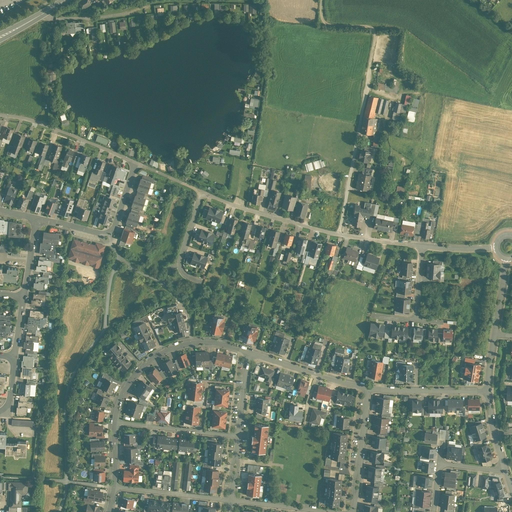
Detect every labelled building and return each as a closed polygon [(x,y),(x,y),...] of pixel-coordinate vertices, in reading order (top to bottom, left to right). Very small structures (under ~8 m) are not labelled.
[(88,0),(81,0),(79,2),(83,9),(91,4),(88,0)] [(75,23),(66,23),(67,30),(67,33),(75,32),(75,28),(76,28),(76,27),(75,27),(75,23)] [(257,70),(255,75),(261,78),(263,72),(257,70)] [(404,104),(401,103),(399,113),(394,111),(392,118),(402,120),(403,114),(408,115),(409,110),(409,109),(416,110),(417,106),(411,105),(413,97),(406,95),(404,104)] [(369,96),(364,117),(373,118),(373,117),(374,114),(375,114),(375,112),(380,113),(383,99),(369,96)] [(373,118),(364,117),(361,134),(370,136),(373,118)] [(14,130),(7,127),(3,137),(10,140),(14,130)] [(13,146),(11,152),(17,154),(20,146),(21,147),(25,136),(18,134),(13,146)] [(97,135),(95,141),(107,144),(109,138),(97,135)] [(36,141),(29,138),(26,149),(27,149),(26,152),(32,154),(36,143),(36,141)] [(48,145),(41,143),(38,153),(43,155),(45,155),(48,145)] [(62,147),(54,144),(50,154),(52,155),(51,159),(56,161),(57,161),(62,147)] [(74,151),(68,149),(63,161),(63,162),(69,164),(74,151)] [(364,151),(362,150),(361,153),(360,153),(358,160),(364,161),(363,162),(368,163),(368,162),(369,159),(370,160),(371,156),(369,155),(370,153),(370,152),(364,151)] [(90,157),(82,154),(79,161),(81,162),(80,163),(78,169),(84,172),(86,166),(87,167),(87,166),(86,166),(87,164),(90,157)] [(45,155),(43,155),(37,168),(41,170),(44,165),(47,156),(45,155)] [(155,168),(158,169),(159,162),(151,159),(149,164),(156,167),(155,168)] [(63,161),(60,160),(59,161),(60,162),(57,168),(61,169),(62,165),(68,167),(69,164),(63,162),(63,161)] [(106,162),(99,160),(95,173),(99,175),(101,169),(103,170),(106,162)] [(306,165),(307,171),(322,167),(320,161),(306,165)] [(109,174),(108,176),(109,176),(107,182),(110,183),(116,166),(113,165),(112,165),(109,174)] [(116,166),(110,183),(113,185),(114,181),(116,182),(117,180),(116,180),(117,179),(116,179),(120,168),(116,166)] [(373,169),(363,167),(362,174),(371,176),(373,169)] [(95,173),(92,172),(90,178),(97,181),(99,175),(95,173)] [(362,174),(360,173),(357,188),(368,190),(371,176),(362,174)] [(313,176),(306,175),(303,189),(310,190),(313,176)] [(141,179),(140,178),(139,184),(149,187),(151,182),(141,179)] [(118,187),(113,186),(113,185),(110,183),(109,186),(112,187),(110,194),(110,195),(115,196),(118,187)] [(149,187),(139,184),(137,189),(138,190),(145,192),(151,194),(153,188),(149,187)] [(11,187),(10,187),(8,190),(5,199),(8,201),(7,203),(11,204),(17,190),(11,187)] [(258,190),(254,189),(253,193),(251,203),(260,204),(261,198),(262,198),(263,196),(264,190),(264,189),(258,189),(258,190)] [(280,192),(273,190),(268,208),(275,210),(278,199),(279,199),(281,193),(280,193),(280,192)] [(43,198),(36,195),(31,209),(39,212),(42,203),(44,198),(43,198)] [(136,195),(135,195),(133,200),(144,204),(146,198),(143,198),(136,195)] [(26,198),(21,196),(16,207),(24,210),(28,199),(26,198)] [(109,197),(107,197),(105,196),(104,199),(104,200),(103,203),(101,207),(111,210),(112,207),(114,207),(115,205),(115,206),(116,203),(115,203),(116,200),(115,199),(109,197)] [(290,196),(289,197),(288,198),(285,197),(282,207),(291,209),(292,206),(293,207),(293,205),(295,199),(296,197),(290,196)] [(64,207),(61,215),(68,217),(69,212),(71,212),(74,204),(72,204),(73,200),(66,198),(64,207)] [(89,210),(82,207),(85,200),(83,199),(80,207),(77,217),(86,220),(89,210)] [(144,204),(133,200),(131,206),(132,206),(140,209),(142,209),(144,204)] [(55,203),(49,201),(45,212),(53,214),(55,209),(56,203),(55,203)] [(298,201),(297,206),(297,207),(306,210),(308,204),(301,202),(298,201)] [(354,214),(362,216),(369,217),(369,215),(371,207),(370,207),(366,207),(366,209),(364,208),(360,208),(360,206),(355,205),(354,214)] [(111,210),(101,207),(100,212),(98,218),(100,219),(99,222),(106,224),(107,222),(109,223),(110,220),(111,220),(111,218),(111,217),(111,215),(109,215),(111,210)] [(213,209),(210,207),(209,210),(206,217),(206,218),(212,220),(216,209),(213,208),(213,209)] [(306,210),(297,207),(294,215),(304,218),(306,210)] [(219,210),(216,209),(212,220),(219,222),(219,221),(222,215),(223,212),(219,211),(219,210)] [(130,212),(129,212),(128,217),(138,221),(140,215),(138,214),(130,212)] [(362,216),(354,214),(352,225),(360,226),(361,219),(362,219),(362,216)] [(138,221),(128,217),(126,223),(127,223),(134,225),(136,226),(138,221)] [(238,220),(231,218),(227,232),(228,232),(233,234),(238,220)] [(384,220),(376,218),(374,228),(382,229),(384,220)] [(4,220),(0,220),(0,229),(4,230),(4,233),(9,234),(10,222),(4,221),(4,220)] [(392,221),(384,220),(382,229),(391,231),(391,229),(393,221),(392,221)] [(22,224),(14,223),(14,222),(10,222),(9,234),(9,236),(21,237),(22,231),(22,224)] [(252,224),(244,222),(240,234),(240,236),(244,237),(247,238),(248,238),(252,224)] [(430,230),(427,229),(428,222),(424,222),(422,237),(429,238),(430,230)] [(421,225),(415,224),(414,227),(413,227),(412,232),(419,233),(421,225)] [(413,227),(402,225),(400,233),(412,235),(412,232),(413,227)] [(266,228),(258,226),(255,235),(263,237),(266,228)] [(124,228),(122,234),(133,237),(135,232),(130,230),(124,228)] [(205,231),(201,230),(200,235),(198,240),(204,243),(208,232),(205,231)] [(280,232),(272,230),(267,245),(275,247),(276,243),(280,232)] [(211,233),(208,232),(204,243),(211,245),(215,235),(211,233)] [(51,233),(51,244),(55,244),(57,244),(58,237),(60,237),(61,233),(58,233),(58,234),(51,233)] [(293,236),(285,233),(283,243),(291,245),(293,236)] [(133,237),(122,234),(120,239),(121,239),(126,241),(131,243),(133,237)] [(308,240),(299,237),(295,252),(303,254),(304,254),(305,250),(308,240)] [(87,243),(83,242),(83,241),(82,241),(82,242),(80,241),(74,239),(69,258),(99,266),(102,254),(102,253),(103,253),(104,247),(104,245),(97,243),(96,244),(95,247),(90,246),(91,244),(90,244),(90,243),(90,244),(87,244),(88,243),(87,243)] [(321,244),(313,241),(310,252),(309,256),(310,256),(317,258),(321,244)] [(51,244),(43,243),(41,242),(40,254),(46,254),(54,255),(55,244),(51,244)] [(336,246),(328,243),(325,253),(333,255),(336,246)] [(358,252),(347,248),(344,258),(355,261),(357,256),(358,252)] [(292,253),(286,252),(284,260),(289,262),(292,253)] [(198,254),(194,253),(192,257),(190,263),(191,263),(197,265),(201,255),(198,253),(198,254)] [(214,256),(209,253),(207,257),(206,262),(211,264),(214,256)] [(201,255),(197,265),(203,268),(206,262),(207,257),(204,256),(201,255)] [(379,258),(371,255),(371,256),(367,255),(366,258),(364,265),(371,267),(372,266),(376,267),(379,258)] [(366,258),(360,256),(360,257),(357,265),(363,267),(364,265),(366,258)] [(39,259),(38,266),(37,266),(36,270),(43,271),(47,271),(47,266),(48,266),(51,266),(51,261),(46,260),(39,259)] [(404,262),(403,262),(402,268),(401,268),(400,274),(402,274),(410,275),(411,275),(411,271),(412,271),(412,266),(412,263),(411,262),(404,262)] [(433,264),(427,263),(427,270),(439,271),(439,265),(439,264),(433,264)] [(4,273),(3,279),(7,280),(7,278),(11,278),(10,280),(16,280),(17,268),(7,267),(7,271),(5,271),(5,273),(4,273)] [(48,278),(42,277),(43,277),(36,276),(36,283),(34,283),(34,287),(37,287),(37,289),(42,289),(42,288),(47,288),(48,283),(48,278)] [(39,294),(34,293),(33,300),(31,300),(31,304),(41,305),(41,300),(42,300),(45,300),(46,295),(39,294)] [(168,310),(167,310),(167,313),(169,322),(172,321),(173,324),(183,322),(181,312),(178,313),(177,308),(168,310)] [(43,312),(31,310),(30,317),(29,317),(28,324),(37,325),(39,325),(40,320),(38,320),(39,318),(43,318),(43,319),(44,319),(46,319),(46,318),(43,318),(43,312)] [(0,315),(0,314),(0,324),(10,326),(11,321),(10,321),(11,316),(0,315)] [(215,317),(214,320),(211,319),(210,324),(223,327),(224,323),(223,322),(224,319),(223,319),(215,317)] [(144,322),(133,327),(135,332),(137,333),(139,338),(149,334),(149,332),(147,328),(144,322)] [(183,322),(173,324),(174,332),(180,330),(183,330),(185,329),(183,322)] [(377,324),(371,323),(369,334),(374,335),(374,336),(378,337),(378,336),(382,336),(384,325),(380,325),(381,324),(378,323),(377,324)] [(10,326),(0,324),(0,336),(7,337),(7,332),(10,332),(10,326)] [(223,327),(210,324),(209,328),(212,329),(211,332),(213,332),(219,334),(220,334),(221,330),(222,331),(223,327)] [(249,326),(248,326),(248,329),(244,328),(243,332),(256,336),(257,332),(256,332),(257,329),(256,328),(249,326)] [(400,327),(392,326),(392,329),(391,337),(392,337),(395,337),(395,338),(398,338),(398,337),(399,338),(400,327)] [(407,327),(400,327),(399,338),(401,338),(404,338),(406,338),(407,337),(407,328),(407,327)] [(419,327),(417,327),(417,328),(414,327),(414,328),(413,337),(413,339),(413,338),(421,339),(422,339),(422,334),(423,328),(422,328),(419,328),(419,327)] [(437,329),(434,329),(434,328),(431,328),(430,328),(429,328),(428,339),(431,340),(434,340),(437,340),(437,332),(437,329)] [(452,330),(443,329),(443,333),(443,341),(451,342),(452,330)] [(256,336),(243,332),(241,336),(245,337),(244,340),(246,341),(251,343),(252,343),(254,340),(256,336)] [(149,334),(139,338),(143,346),(142,347),(144,350),(155,345),(152,339),(150,335),(149,334)] [(38,336),(26,335),(26,342),(24,341),(24,347),(33,348),(34,341),(38,342),(38,336)] [(283,337),(277,336),(277,337),(275,343),(286,347),(287,345),(288,343),(289,339),(283,337)] [(286,347),(275,343),(273,349),(273,350),(278,352),(284,354),(285,350),(286,350),(286,348),(286,347)] [(116,344),(108,351),(110,353),(109,354),(112,358),(120,352),(121,350),(120,349),(120,348),(118,346),(116,344)] [(312,348),(309,346),(306,353),(318,357),(321,350),(320,350),(312,348)] [(145,351),(136,355),(139,359),(147,354),(145,351)] [(120,352),(112,358),(115,361),(122,355),(120,352)] [(33,353),(28,353),(28,356),(24,356),(23,363),(22,363),(22,366),(22,367),(32,367),(33,357),(36,357),(36,354),(33,353)] [(225,355),(218,353),(216,357),(216,360),(215,363),(216,364),(222,365),(225,355)] [(318,357),(306,353),(304,360),(309,361),(316,364),(318,357)] [(185,354),(177,357),(180,364),(181,366),(189,363),(185,354)] [(122,355),(115,361),(117,364),(125,358),(122,355)] [(232,357),(225,355),(222,365),(229,367),(232,357)] [(343,357),(337,356),(335,362),(349,365),(350,361),(349,360),(349,358),(343,357)] [(125,358),(117,364),(118,365),(118,366),(119,367),(120,367),(123,370),(131,363),(126,357),(125,358)] [(370,369),(381,371),(382,362),(375,361),(375,360),(372,359),(371,360),(370,362),(371,364),(370,369)] [(170,360),(162,364),(166,370),(169,375),(176,371),(172,364),(170,360)] [(349,365),(335,362),(334,369),(340,370),(347,372),(349,365)] [(467,363),(466,367),(465,373),(463,373),(463,378),(464,378),(467,379),(467,380),(474,381),(474,380),(476,380),(476,377),(478,377),(478,376),(479,370),(479,368),(478,368),(478,365),(473,364),(467,363)] [(32,367),(22,367),(22,373),(21,373),(20,377),(27,378),(32,378),(33,372),(35,372),(35,367),(32,367)] [(274,371),(261,367),(259,375),(266,378),(264,381),(270,383),(271,378),(274,371)] [(155,368),(149,374),(151,377),(151,378),(152,380),(153,380),(156,383),(162,378),(158,373),(159,372),(155,368)] [(381,371),(370,369),(369,376),(375,377),(379,378),(381,371)] [(163,372),(161,370),(159,372),(158,373),(162,378),(163,380),(166,377),(163,372)] [(112,376),(104,372),(102,377),(105,378),(110,380),(112,376)] [(286,375),(280,373),(277,384),(283,386),(286,375)] [(294,377),(286,375),(283,386),(290,389),(291,385),(294,377)] [(110,380),(105,378),(100,387),(104,389),(108,391),(112,393),(117,383),(113,381),(112,382),(110,380)] [(309,382),(301,380),(298,391),(305,393),(306,389),(309,382)] [(148,385),(142,381),(138,386),(148,393),(152,388),(148,385)] [(157,388),(150,382),(148,385),(152,388),(155,391),(157,388)] [(195,383),(191,382),(191,385),(190,385),(189,386),(188,390),(201,391),(201,387),(202,387),(202,383),(195,383)] [(27,384),(21,383),(20,389),(21,389),(21,391),(19,391),(19,394),(26,395),(30,395),(31,385),(31,384),(27,384)] [(148,393),(138,386),(134,391),(141,396),(144,398),(148,393)] [(325,388),(319,387),(317,392),(316,398),(323,399),(325,388)] [(331,390),(325,388),(323,399),(329,400),(330,396),(331,390)] [(221,389),(217,389),(216,389),(216,396),(228,398),(229,390),(221,389)] [(201,391),(188,390),(188,393),(189,394),(190,395),(189,398),(194,398),(201,399),(201,395),(200,395),(201,391)] [(345,393),(338,391),(337,395),(336,402),(342,404),(345,393)] [(352,394),(345,393),(342,404),(349,405),(349,404),(351,396),(352,394)] [(102,395),(98,394),(97,396),(95,399),(96,399),(95,402),(99,403),(98,404),(102,405),(102,404),(106,406),(107,403),(108,403),(109,400),(108,400),(109,398),(102,395)] [(228,398),(216,396),(215,404),(219,405),(227,406),(228,398)] [(383,398),(377,397),(376,404),(388,406),(389,399),(383,398)] [(138,403),(130,400),(128,407),(141,411),(143,405),(138,403)] [(421,400),(412,400),(412,404),(411,403),(411,408),(412,408),(412,411),(421,411),(421,406),(421,400)] [(479,400),(468,400),(468,405),(468,409),(479,409),(479,406),(479,400)] [(19,401),(18,407),(17,407),(16,413),(26,414),(27,407),(31,407),(32,402),(27,401),(19,401)] [(388,406),(376,404),(375,411),(382,412),(387,413),(388,412),(388,406)] [(302,412),(297,411),(298,406),(291,405),(290,411),(289,419),(301,420),(302,412)] [(193,406),(189,406),(188,409),(187,409),(186,410),(186,414),(198,415),(199,411),(200,407),(193,406)] [(141,411),(128,407),(126,413),(139,417),(141,411)] [(321,411),(313,409),(310,422),(319,424),(321,417),(324,418),(326,412),(321,411)] [(98,411),(92,410),(91,418),(102,420),(103,413),(103,412),(98,411)] [(219,411),(214,410),(213,418),(225,419),(226,418),(226,415),(226,412),(219,411)] [(157,412),(157,419),(156,421),(169,423),(170,412),(164,411),(164,413),(157,412)] [(198,415),(186,414),(185,417),(186,418),(187,418),(187,422),(191,422),(198,423),(198,419),(198,415)] [(344,417),(337,416),(337,417),(336,426),(348,428),(349,418),(344,417)] [(382,418),(375,417),(374,424),(387,425),(388,419),(388,418),(382,418)] [(225,419),(213,418),(212,425),(212,426),(217,426),(224,427),(225,423),(226,421),(225,421),(225,419)] [(269,425),(254,423),(254,424),(254,428),(255,428),(254,435),(253,435),(252,435),(251,442),(252,442),(251,451),(265,453),(266,444),(267,436),(268,425),(269,425)] [(481,423),(470,427),(474,440),(481,438),(485,436),(481,423)] [(387,425),(374,424),(373,430),(379,431),(386,432),(387,425)] [(92,426),(90,426),(90,435),(96,435),(102,435),(102,426),(92,426)] [(424,441),(436,443),(436,439),(437,434),(432,434),(425,433),(424,441)] [(135,434),(124,434),(124,442),(133,442),(135,442),(135,434)] [(158,437),(150,436),(149,445),(157,446),(158,437)] [(165,437),(158,436),(158,437),(157,446),(157,447),(163,448),(165,437)] [(385,438),(372,436),(371,445),(377,446),(384,447),(384,446),(385,438)] [(171,438),(165,437),(163,448),(170,449),(170,448),(171,439),(171,438)] [(187,439),(180,439),(180,440),(179,449),(178,450),(185,450),(187,439)] [(194,440),(187,439),(185,450),(193,451),(193,450),(194,441),(194,440)] [(347,440),(333,439),(331,451),(345,453),(347,440)] [(27,442),(17,441),(17,443),(15,443),(6,443),(5,446),(5,452),(10,452),(10,453),(14,453),(14,455),(19,455),(19,454),(26,455),(26,447),(26,442),(27,442)] [(99,441),(90,442),(91,450),(105,449),(104,441),(99,441)] [(215,443),(210,442),(209,449),(221,450),(221,451),(222,451),(223,444),(215,443)] [(453,459),(454,447),(455,445),(448,444),(446,458),(453,459)] [(483,446),(476,448),(478,455),(490,451),(490,449),(489,449),(487,444),(483,446)] [(435,449),(423,447),(421,447),(421,451),(423,451),(422,455),(422,456),(429,456),(434,457),(435,449)] [(461,448),(454,447),(453,459),(460,459),(460,454),(461,448)] [(221,450),(209,449),(208,449),(207,456),(208,456),(220,457),(221,451),(221,450)] [(378,452),(376,452),(371,451),(370,460),(382,462),(383,453),(381,453),(378,452)] [(490,451),(478,455),(480,462),(481,461),(490,458),(491,458),(490,453),(491,453),(490,451)] [(101,456),(95,456),(95,458),(95,465),(98,465),(99,466),(100,466),(101,465),(105,465),(105,456),(101,456)] [(220,457),(208,456),(208,463),(212,463),(220,464),(221,457),(220,457)] [(429,462),(423,462),(422,470),(433,471),(434,463),(429,462)] [(375,467),(369,466),(368,473),(380,474),(381,468),(375,467)] [(211,469),(206,469),(205,476),(219,477),(218,477),(218,470),(211,469)] [(100,472),(94,471),(94,479),(97,480),(98,480),(100,480),(101,480),(104,480),(105,472),(100,472)] [(380,474),(368,473),(367,480),(374,481),(379,481),(380,474)] [(219,477),(205,476),(206,476),(205,482),(204,482),(204,483),(218,484),(219,477)] [(432,477),(418,476),(417,481),(417,484),(422,485),(431,486),(432,477)] [(27,483),(12,483),(12,489),(11,506),(20,507),(21,494),(24,494),(24,495),(25,495),(25,496),(26,497),(28,497),(30,495),(30,493),(29,492),(27,492),(27,483)] [(218,484),(204,483),(204,489),(209,490),(216,491),(217,484),(218,484)] [(341,486),(328,485),(326,497),(340,499),(341,486)] [(374,486),(367,486),(366,492),(377,494),(378,487),(374,486)] [(93,490),(89,489),(89,490),(87,498),(92,499),(101,501),(103,492),(93,490)] [(421,491),(417,490),(417,491),(416,497),(429,499),(430,492),(421,491)] [(429,499),(416,497),(416,504),(419,505),(429,506),(429,499)] [(133,500),(122,498),(121,501),(122,501),(121,505),(130,507),(132,507),(133,500)] [(150,511),(156,511),(158,501),(150,500),(149,506),(148,511),(149,511),(150,511)] [(453,502),(442,500),(441,507),(445,507),(452,508),(453,502)] [(158,501),(156,511),(168,511),(169,503),(165,503),(165,502),(158,501)] [(172,511),(179,511),(180,503),(173,503),(173,504),(172,511)] [(186,511),(188,504),(180,503),(179,511),(186,511)]
